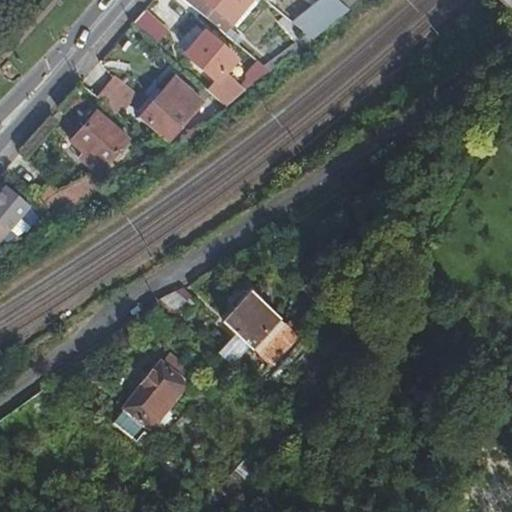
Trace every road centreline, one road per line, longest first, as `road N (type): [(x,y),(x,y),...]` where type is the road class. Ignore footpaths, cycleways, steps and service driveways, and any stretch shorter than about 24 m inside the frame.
road 1 (unclassified): [(0,402),(163,278),(511,52)]
road 2 (secondary): [(0,133),(113,0)]
